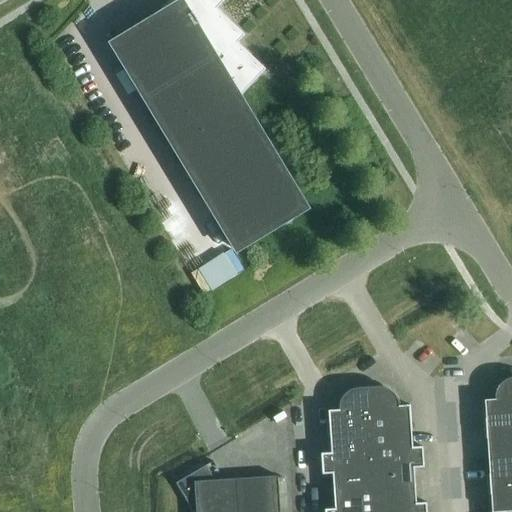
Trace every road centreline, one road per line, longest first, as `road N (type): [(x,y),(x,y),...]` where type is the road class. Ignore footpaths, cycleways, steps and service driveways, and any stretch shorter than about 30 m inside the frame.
road 1 (residential): [(455,203),(122,404),(90,444),(85,511)]
road 2 (residential): [(332,0),(455,203)]
